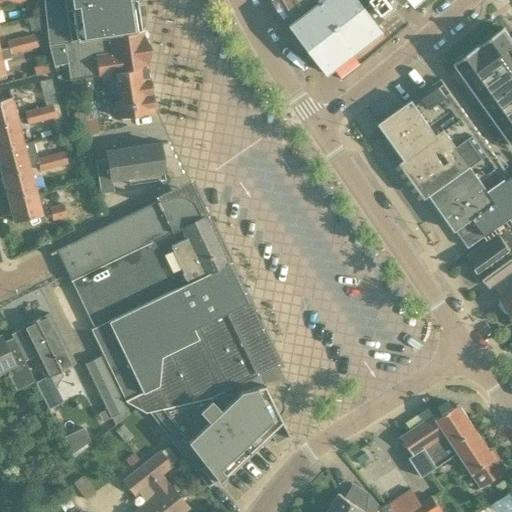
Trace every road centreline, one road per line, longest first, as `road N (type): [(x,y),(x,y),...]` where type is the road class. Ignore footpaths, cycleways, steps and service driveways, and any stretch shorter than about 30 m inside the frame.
road 1 (tertiary): [(465,352),(316,127)]
road 2 (residential): [(264,511),(337,435),(465,352)]
road 3 (residential): [(472,0),(316,127)]
road 4 (tertiary): [(316,127),(243,0)]
